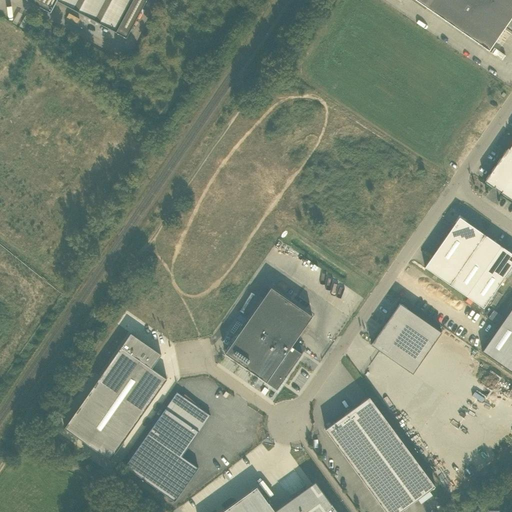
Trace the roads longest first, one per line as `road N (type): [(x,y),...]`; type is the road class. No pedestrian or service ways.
road 1 (track): [(20,445),(27,413),(206,155)]
road 2 (unclassified): [(287,425),(453,186)]
road 3 (track): [(311,0),(206,155)]
